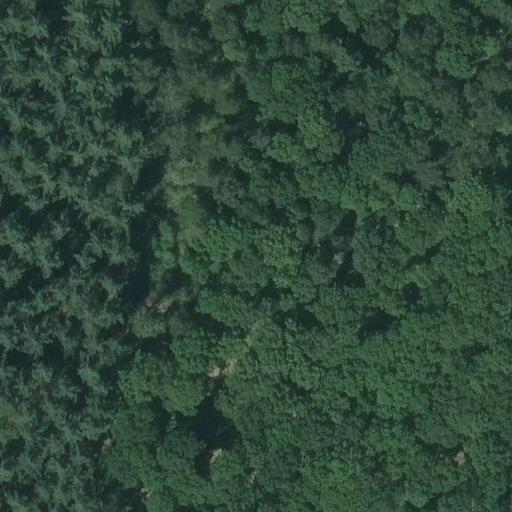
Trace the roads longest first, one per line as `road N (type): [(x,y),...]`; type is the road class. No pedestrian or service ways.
road 1 (track): [(108,511),(100,398),(138,151),(112,0)]
road 2 (track): [(500,511),(467,0)]
